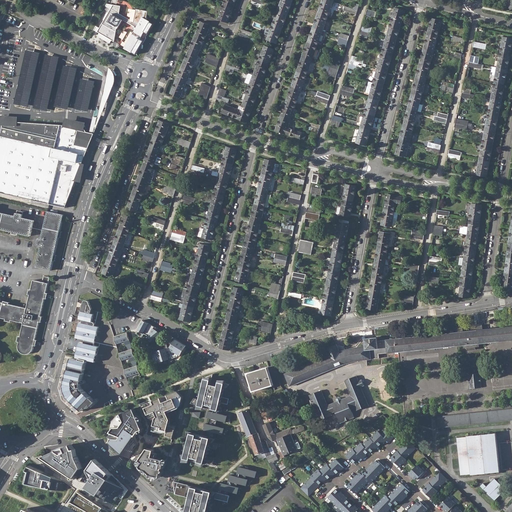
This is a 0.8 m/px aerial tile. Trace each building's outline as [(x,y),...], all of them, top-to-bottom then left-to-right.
[(225,0),(223,5),(234,8),(236,0),(225,0)] [(281,0),(278,11),(288,14),(293,0),(292,0),(281,0)] [(322,0),(318,13),(328,17),(333,2),(328,0),(322,0)] [(96,37),(108,44),(111,40),(112,41),(116,34),(114,33),(124,17),(118,14),(119,5),(113,4),(108,3),(107,6),(111,8),(102,24),(99,29),(96,27),(94,31),(98,33),(96,37)] [(218,19),(228,23),(234,8),(223,5),(218,19)] [(344,10),(356,14),(357,10),(353,8),(345,6),(344,10)] [(125,48),(133,53),(137,46),(139,47),(140,48),(143,49),(143,45),(147,38),(146,37),(154,24),(147,20),(148,11),(133,8),(131,21),(129,24),(137,28),(135,31),(133,34),(128,31),(123,41),(127,44),(125,48)] [(390,23),(401,26),(405,10),(395,8),(390,23)] [(376,12),(367,9),(365,16),(374,18),(376,12)] [(272,25),(282,29),(288,14),(278,11),(272,25)] [(313,27),(323,31),(328,17),(318,13),(313,27)] [(427,33),(438,36),(442,21),(431,18),(427,33)] [(195,36),(205,40),(210,28),(211,25),(201,22),(195,36)] [(386,38),(396,41),(401,26),(390,23),(386,38)] [(267,40),(277,44),(282,29),(272,25),(267,40)] [(372,27),(362,25),(360,30),(369,33),(370,33),(372,27)] [(307,42),(317,45),(323,31),(313,27),(307,42)] [(240,33),(251,37),(253,33),(242,29),(240,33)] [(238,38),(250,42),(251,37),(240,33),(239,36),(238,38)] [(423,48),(434,51),(438,36),(427,33),(423,48)] [(189,50),(199,54),(205,40),(195,36),(189,50)] [(345,47),(346,44),(348,40),(340,37),(338,41),(339,41),(338,44),(345,47)] [(500,52),(510,54),(511,46),(511,38),(503,37),(500,52)] [(382,53),(392,56),(396,41),(386,38),(382,53)] [(302,57),(312,60),(317,45),(307,42),(302,57)] [(41,49),(29,44),(16,106),(27,108),(41,49)] [(259,60),(269,64),(275,49),(265,45),(259,60)] [(419,63),(430,66),(434,51),(423,48),(419,63)] [(183,65),(193,69),(199,54),(189,50),(183,65)] [(59,57),(48,52),(35,109),(47,112),(59,57)] [(497,67),(508,69),(510,54),(500,52),(497,67)] [(207,57),(218,62),(220,58),(208,53),(207,57)] [(377,67),(388,70),(392,56),(382,53),(377,67)] [(479,57),(471,56),(469,62),(478,64),(479,57)] [(205,61),(217,66),(218,62),(207,57),(205,61)] [(297,71),(307,75),(312,60),(302,57),(297,71)] [(259,60),(254,75),(264,78),(269,64),(259,60)] [(234,68),(239,69),(241,65),(228,61),(227,65),(234,68)] [(77,67),(66,62),(57,107),(68,110),(77,67)] [(415,78),(426,81),(430,66),(419,63),(415,78)] [(177,79),(187,83),(193,69),(183,65),(177,79)] [(234,68),(227,65),(225,72),(230,74),(232,73),(234,68)] [(338,69),(330,66),(328,74),(336,77),(338,69)] [(94,117),(90,132),(90,133),(95,134),(95,133),(115,84),(115,79),(115,74),(113,71),(109,67),(98,118),(94,117)] [(373,83),(383,86),(388,70),(377,67),(373,83)] [(494,83),(505,85),(508,69),(497,67),(495,75),(494,83)] [(291,86),(302,89),(307,75),(297,71),(291,86)] [(245,83),(250,85),(254,75),(249,73),(245,83)] [(94,79),(84,75),(76,110),(88,113),(94,79)] [(264,78),(254,75),(250,85),(248,89),(259,93),(264,78)] [(411,93),(422,96),(426,81),(415,78),(411,93)] [(170,94),(180,98),(187,83),(177,79),(170,94)] [(200,88),(209,92),(211,86),(202,83),(200,88)] [(369,98),(379,100),(383,86),(373,83),(369,98)] [(491,98),(502,100),(505,85),(494,83),(491,98)] [(286,101),(296,104),(302,89),(291,86),(286,101)] [(198,95),(207,98),(209,92),(200,88),(198,95)] [(220,88),(218,95),(224,97),(226,91),(220,88)] [(243,104),(253,108),(259,93),(248,89),(243,104)] [(317,95),(329,99),(330,95),(319,91),(317,95)] [(407,108),(418,111),(422,96),(411,93),(407,108)] [(216,99),(228,103),(229,99),(224,97),(218,95),(216,99)] [(316,99),(327,103),(329,99),(317,95),(316,99)] [(364,113),(375,116),(379,100),(369,98),(364,113)] [(488,114),(499,116),(502,100),(491,98),(488,114)] [(281,115),(291,119),(296,104),(286,101),(281,115)] [(238,119),(247,123),(253,108),(243,104),(241,110),(226,105),(223,113),(238,118),(238,119)] [(337,105),(335,113),(343,114),(345,106),(337,105)] [(404,123),(414,126),(419,127),(421,121),(419,119),(416,118),(418,111),(407,108),(404,123)] [(360,128),(371,131),(375,116),(364,113),(360,128)] [(485,129),(496,131),(499,116),(488,114),(485,129)] [(294,136),(300,138),(302,134),(288,128),(291,119),(281,115),(275,130),(294,137),(294,136)] [(6,120),(5,120),(1,117),(0,121),(0,191),(66,207),(69,196),(70,196),(76,179),(74,179),(75,173),(77,173),(78,169),(81,169),(95,134),(90,133),(86,132),(86,131),(83,124),(79,125),(78,126),(78,127),(77,127),(76,127),(75,126),(74,125),(73,125),(68,122),(67,122),(68,122),(67,125),(17,122),(17,121),(11,121),(10,122),(10,123),(9,123),(8,123),(7,123),(6,123),(6,122),(6,121),(6,120)] [(154,135),(164,139),(170,123),(159,120),(154,135)] [(400,139),(410,141),(414,126),(404,123),(400,139)] [(356,143),(366,146),(371,131),(360,128),(356,143)] [(482,144),(493,146),(496,131),(485,129),(482,144)] [(148,150),(158,153),(164,139),(154,135),(148,150)] [(395,154),(406,157),(410,141),(400,139),(395,154)] [(479,159),(490,161),(493,146),(482,144),(479,159)] [(223,162),(233,164),(237,149),(227,147),(223,162)] [(143,164),(153,168),(154,164),(157,157),(158,153),(148,150),(143,164)] [(262,174),(272,177),(273,172),(277,172),(279,164),(275,163),(276,161),(265,159),(262,174)] [(476,175),(487,177),(490,161),(479,159),(476,175)] [(218,177),(228,179),(233,164),(223,162),(218,177)] [(137,179),(147,183),(153,168),(143,164),(137,179)] [(258,190),(268,192),(272,177),(262,174),(258,190)] [(214,192),(224,194),(228,179),(218,177),(214,192)] [(132,193),(142,197),(147,183),(137,179),(132,193)] [(343,200),(353,202),(356,186),(346,184),(343,200)] [(254,205),(265,207),(268,192),(258,190),(254,205)] [(210,207),(220,210),(224,194),(214,192),(210,207)] [(126,208),(136,212),(142,197),(132,193),(126,208)] [(384,210),(394,212),(395,205),(400,206),(402,198),(396,197),(397,196),(386,195),(384,210)] [(340,215),(350,217),(353,202),(343,200),(340,215)] [(469,219),(480,220),(482,205),(471,203),(469,219)] [(250,219),(261,222),(265,207),(254,205),(250,219)] [(206,222),(216,225),(220,210),(210,207),(206,222)] [(100,208),(97,216),(106,219),(109,211),(100,208)] [(37,266),(52,270),(54,260),(56,260),(57,254),(55,254),(59,237),(61,237),(63,231),(61,231),(65,214),(49,210),(43,239),(39,238),(38,245),(41,245),(37,266)] [(391,227),(391,226),(394,212),(384,210),(381,225),(391,227)] [(35,220),(23,218),(24,214),(17,212),(16,216),(0,212),(0,228),(13,232),(12,234),(19,235),(19,233),(31,236),(35,220)] [(305,218),(318,221),(320,214),(317,214),(306,212),(305,218)] [(119,229),(129,233),(134,218),(124,214),(119,229)] [(154,217),(153,221),(164,225),(166,221),(154,217)] [(246,235),(257,237),(261,222),(250,219),(246,235)] [(467,234),(477,236),(480,220),(469,219),(468,227),(464,226),(463,234),(467,234)] [(150,225),(163,230),(164,225),(153,221),(150,220),(149,223),(151,224),(150,225)] [(335,237),(346,239),(349,223),(338,221),(335,237)] [(202,237),(212,240),(216,225),(206,222),(202,237)] [(113,244),(123,248),(129,233),(119,229),(113,244)] [(377,248),(387,249),(390,233),(380,231),(377,248)] [(465,250),(475,251),(477,236),(467,234),(465,250)] [(243,250),(253,252),(257,237),(246,235),(243,250)] [(332,252),(343,254),(346,239),(335,237),(332,252)] [(299,245),(312,248),(314,242),(300,239),(299,245)] [(196,259),(206,261),(210,246),(201,243),(196,259)] [(108,259),(118,262),(123,248),(113,244),(108,259)] [(298,251),(311,254),(312,248),(299,245),(298,251)] [(374,263),(385,264),(387,249),(377,248),(374,263)] [(239,265),(250,267),(253,252),(243,250),(239,265)] [(463,265),(473,266),(475,251),(465,250),(463,265)] [(330,267),(340,269),(343,254),(332,252),(330,267)] [(102,273),(112,277),(118,262),(108,259),(102,273)] [(192,274),(202,276),(206,261),(196,259),(192,274)] [(372,278),(382,280),(385,264),(374,263),(372,278)] [(235,281),(246,283),(250,267),(239,265),(235,281)] [(460,281),(471,282),(473,266),(463,265),(460,281)] [(327,283),(337,285),(340,269),(330,267),(327,283)] [(135,273),(147,278),(149,273),(137,269),(135,273)] [(503,288),(511,288),(511,273),(504,273),(503,288)] [(188,289),(198,291),(202,276),(192,274),(188,289)] [(0,361),(1,360),(2,357),(1,353),(0,351),(0,317),(6,319),(6,321),(12,322),(12,320),(24,323),(21,336),(19,336),(18,342),(20,342),(19,348),(19,350),(21,353),(24,354),(26,355),(30,354),(33,351),(34,345),(36,346),(37,340),(36,340),(40,322),(42,323),(43,316),(41,316),(45,299),(47,299),(48,293),(46,293),(50,277),(44,276),(42,282),(34,280),(32,289),(29,289),(28,295),(30,295),(27,308),(9,304),(10,302),(4,301),(4,303),(1,302),(1,299),(0,298),(0,361)] [(369,293),(379,295),(382,280),(372,278),(369,293)] [(458,296),(469,297),(471,282),(460,281),(458,296)] [(324,298),(334,300),(337,285),(327,283),(324,298)] [(230,302),(241,305),(244,289),(234,287),(230,302)] [(184,304),(194,306),(198,291),(188,289),(184,304)] [(367,309),(377,311),(379,295),(369,293),(367,309)] [(321,314),(331,316),(334,300),(324,298),(321,314)] [(91,312),(91,311),(92,310),(90,306),(89,306),(90,305),(88,301),(86,301),(84,302),(84,304),(83,304),(80,318),(83,318),(82,323),(80,323),(76,338),(85,340),(84,344),(80,343),(77,358),(80,359),(87,361),(95,362),(99,345),(95,344),(99,325),(95,325),(96,321),(92,321),(94,313),(91,312)] [(227,317),(237,319),(241,305),(230,302),(227,317)] [(180,319),(190,322),(194,306),(184,304),(180,319)] [(223,332),(233,335),(237,319),(227,317),(223,332)] [(143,320),(137,330),(149,336),(152,340),(161,334),(159,331),(157,330),(158,328),(157,327),(143,320)] [(286,374),(291,386),(320,374),(338,366),(352,362),(361,360),(379,358),(379,354),(465,345),(465,347),(469,347),(470,350),(476,349),(476,346),(480,346),(480,343),(511,339),(511,326),(378,341),(377,338),(365,339),(366,346),(352,349),(340,352),(337,345),(327,349),(330,356),(286,374)] [(219,348),(229,350),(233,335),(223,332),(219,348)] [(129,340),(127,333),(114,337),(116,344),(129,340)] [(164,348),(151,353),(155,364),(157,363),(165,361),(167,360),(180,355),(187,345),(184,344),(176,339),(171,346),(164,348)] [(134,357),(132,349),(119,353),(121,361),(134,357)] [(66,377),(64,387),(65,390),(67,395),(67,398),(83,412),(86,409),(87,410),(91,406),(92,407),(96,403),(83,390),(81,386),(87,361),(80,359),(79,361),(71,358),(68,371),(68,372),(66,377)] [(140,373),(137,366),(124,370),(127,377),(140,373)] [(248,373),(253,391),(274,385),(268,367),(248,373)] [(469,374),(470,389),(482,388),(481,373),(469,374)] [(320,420),(329,416),(328,414),(331,412),(336,410),(340,423),(354,417),(351,408),(356,407),(359,405),(360,409),(368,405),(361,387),(365,385),(362,380),(359,381),(357,375),(345,380),(351,396),(342,399),(341,397),(337,399),(337,401),(328,405),(322,390),(310,394),(320,420)] [(228,387),(205,382),(199,409),(216,413),(220,414),(221,414),(223,406),(229,407),(231,400),(225,399),(228,387)] [(162,401),(155,404),(155,407),(147,410),(149,417),(156,414),(158,420),(154,430),(168,434),(170,429),(172,423),(168,416),(180,411),(184,399),(179,394),(168,398),(170,403),(163,406),(162,401)] [(511,408),(437,416),(439,427),(511,419),(511,408)] [(135,410),(121,415),(125,424),(121,429),(114,429),(111,434),(121,438),(120,441),(116,441),(112,445),(125,456),(131,461),(142,442),(136,431),(137,427),(141,426),(135,410)] [(257,454),(265,451),(262,442),(258,433),(248,410),(247,410),(240,413),(249,436),(250,436),(251,439),(250,440),(250,443),(251,446),(252,448),(254,447),(257,454)] [(212,433),(211,441),(216,442),(217,441),(218,436),(225,438),(227,431),(217,429),(218,423),(228,425),(230,419),(219,417),(220,414),(216,413),(215,416),(211,415),(210,420),(215,421),(213,428),(209,427),(208,432),(212,433)] [(274,442),(278,440),(291,435),(293,434),(291,431),(290,428),(281,432),(280,431),(275,433),(273,427),(272,428),(269,422),(264,424),(269,437),(271,439),(273,440),(274,442)] [(392,423),(381,435),(387,440),(389,442),(393,437),(400,431),(392,423)] [(177,431),(170,429),(168,434),(166,444),(173,446),(177,431)] [(378,432),(371,439),(379,446),(382,443),(383,443),(387,440),(381,435),(378,432)] [(458,437),(462,475),(501,471),(498,444),(497,432),(469,435),(469,436),(458,437)] [(278,440),(283,451),(284,455),(298,450),(291,435),(278,440)] [(211,441),(191,437),(186,462),(215,469),(217,460),(210,459),(212,451),(218,452),(220,443),(216,442),(211,441)] [(370,438),(363,445),(369,451),(371,453),(375,449),(375,450),(376,449),(379,446),(371,439),(370,438)] [(403,446),(398,451),(406,458),(416,447),(409,440),(403,446)] [(266,441),(262,442),(265,451),(267,458),(272,456),(269,449),(266,441)] [(362,443),(354,450),(362,458),(363,459),(365,458),(367,456),(366,455),(369,451),(363,445),(362,443)] [(49,453),(41,456),(73,478),(81,468),(74,458),(73,451),(68,450),(66,445),(63,446),(57,449),(49,453)] [(359,461),(362,458),(354,450),(353,449),(346,456),(354,463),(357,460),(358,461),(359,461)] [(148,451),(139,466),(151,478),(161,480),(166,462),(154,459),(157,453),(148,451)] [(303,459),(305,462),(317,455),(315,451),(303,459)] [(407,459),(406,458),(398,451),(395,453),(395,454),(395,455),(392,458),(400,466),(407,459)] [(267,458),(275,471),(277,470),(273,461),(279,459),(276,454),(275,455),(272,456),(267,458)] [(287,474),(305,462),(303,459),(283,471),(286,475),(287,474)] [(336,459),(329,466),(336,473),(336,474),(340,470),(341,471),(341,470),(344,468),(336,459)] [(281,462),(285,469),(289,466),(285,460),(281,462)] [(372,464),(371,466),(379,475),(386,468),(378,460),(375,463),(374,463),(372,464)] [(414,476),(417,479),(425,471),(418,464),(410,474),(413,477),(414,476)] [(62,479),(30,465),(28,470),(30,470),(27,484),(59,492),(62,479)] [(327,465),(320,471),(327,478),(328,479),(332,475),(333,476),(336,473),(329,466),(327,465)] [(368,470),(365,474),(370,479),(373,482),(379,475),(371,466),(368,469),(367,470),(368,470)] [(215,491),(213,498),(229,502),(231,493),(239,494),(241,485),(248,487),(250,477),(256,478),(258,471),(240,467),(237,476),(231,475),(229,484),(222,482),(220,492),(215,491)] [(311,477),(312,478),(319,484),(322,481),(323,482),(324,482),(327,478),(320,471),(319,470),(311,477)] [(356,476),(355,478),(363,487),(370,479),(365,474),(363,471),(359,475),(358,475),(356,476)] [(98,473),(88,486),(113,505),(123,492),(98,473)] [(320,485),(319,484),(312,478),(301,489),(309,496),(314,491),(320,485)] [(356,493),(363,487),(355,478),(352,481),(351,482),(352,482),(349,486),(356,493)] [(495,479),(487,487),(484,483),(481,486),(495,500),(506,490),(495,479)] [(191,498),(188,511),(189,511),(209,511),(213,498),(215,491),(179,482),(176,494),(191,498)] [(282,487),(278,482),(271,488),(260,498),(264,503),(282,487)] [(424,489),(433,497),(439,490),(430,482),(428,484),(427,485),(428,486),(424,489)] [(402,483),(395,490),(404,499),(405,497),(408,495),(407,495),(410,491),(402,483)] [(328,497),(335,504),(344,495),(341,492),(340,492),(339,492),(336,489),(328,497)] [(108,511),(109,511),(78,490),(69,501),(84,511),(108,511)] [(395,490),(389,497),(395,503),(397,505),(400,502),(401,502),(402,501),(404,499),(395,490)] [(335,504),(342,511),(350,503),(347,499),(348,499),(346,497),(344,495),(335,504)] [(387,495),(379,503),(388,511),(389,510),(392,507),(391,506),(395,503),(389,497),(387,495)] [(441,504),(448,511),(456,503),(449,496),(441,504)] [(414,506),(413,507),(417,511),(425,511),(428,509),(420,501),(417,505),(416,504),(414,506)] [(342,511),(343,511),(355,511),(357,510),(358,509),(356,506),(355,505),(354,506),(350,503),(342,511)] [(387,511),(388,511),(379,503),(373,509),(375,511),(387,511)]
